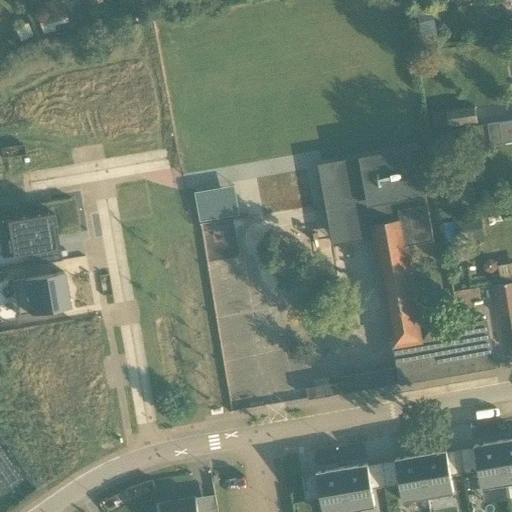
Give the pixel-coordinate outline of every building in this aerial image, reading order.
[(67,23),(60,1),(42,6),(44,13),(35,16),(43,36),(54,33),(53,28),(67,23)] [(86,12),(72,17),(75,26),(90,21),(86,12)] [(431,13),(416,16),(422,40),(436,37),(431,13)] [(14,30),(19,42),(31,36),(26,25),(14,30)] [(473,108),(434,114),(437,129),(476,123),(473,108)] [(511,122),(474,129),(477,145),(488,143),(489,147),(511,142),(511,122)] [(416,148),(317,166),(331,246),(372,239),(396,372),(306,388),(308,400),(494,368),(485,321),(452,326),(422,332),(407,247),(433,242),(427,205),(406,209),(403,192),(423,189),(416,148)] [(471,183),(444,188),(447,206),(474,201),(471,183)] [(52,214),(0,222),(0,257),(0,259),(11,257),(11,256),(28,254),(30,266),(60,261),(54,225),(52,214)] [(478,220),(443,226),(445,240),(480,234),(478,220)] [(68,308),(62,273),(9,282),(15,317),(68,308)] [(511,284),(491,288),(496,316),(508,314),(511,339),(511,284)] [(506,485),(511,484),(511,439),(499,442),(506,485)] [(478,472),(481,489),(506,485),(499,442),(474,446),(474,448),(460,450),(464,475),(478,472)] [(420,455),(428,498),(453,494),(450,477),(464,475),(460,450),(446,453),(445,451),(420,455)] [(428,498),(420,455),(394,460),(394,462),(381,464),(385,488),(399,486),(402,503),(428,498)] [(367,467),(367,464),(341,469),(349,511),(374,508),(371,491),(385,488),(381,464),(367,467)] [(322,511),(347,511),(349,511),(341,469),(316,473),(316,475),(300,478),(304,502),(320,499),(322,511)] [(217,511),(215,496),(195,499),(195,498),(179,501),(179,502),(169,503),(168,503),(155,505),(155,511),(217,511)]
